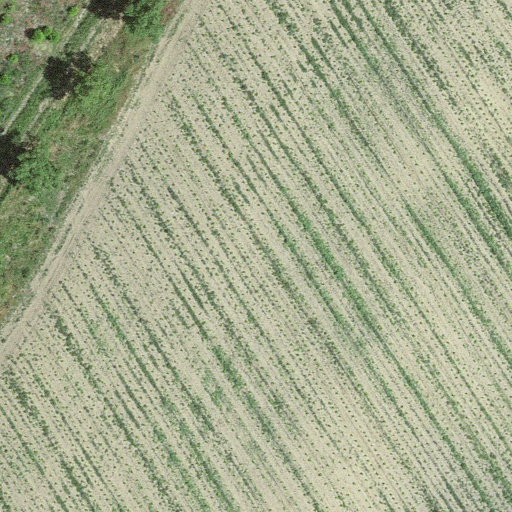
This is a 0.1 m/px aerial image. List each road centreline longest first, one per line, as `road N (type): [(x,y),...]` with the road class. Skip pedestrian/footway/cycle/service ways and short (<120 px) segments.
road 1 (track): [(46,511),(356,0)]
road 2 (track): [(208,245),(278,328),(395,511)]
road 3 (track): [(111,0),(0,176)]
road 4 (track): [(404,0),(434,31),(511,154)]
